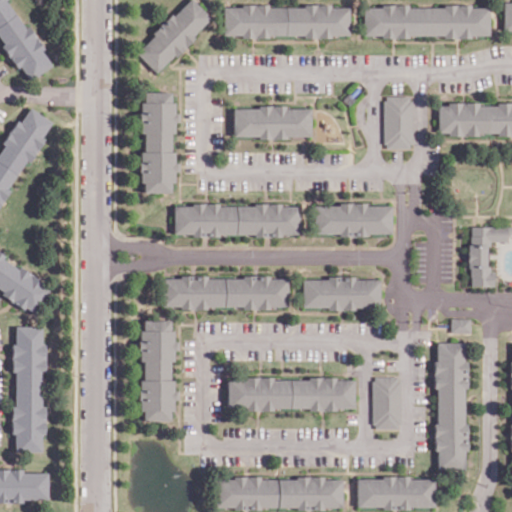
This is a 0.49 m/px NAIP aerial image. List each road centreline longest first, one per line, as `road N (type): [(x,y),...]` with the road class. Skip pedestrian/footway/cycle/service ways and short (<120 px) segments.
road 1 (residential): [(511,64),(205,80),(201,157),(210,169),(384,170),(400,177),(406,296)]
road 2 (residential): [(405,341),(406,430),(397,446),(215,445),(204,436),(207,341),(405,341)]
road 3 (residential): [(97,511),(96,0)]
road 4 (residential): [(401,257),(172,255)]
road 5 (residential): [(490,302),(488,469),(479,511)]
